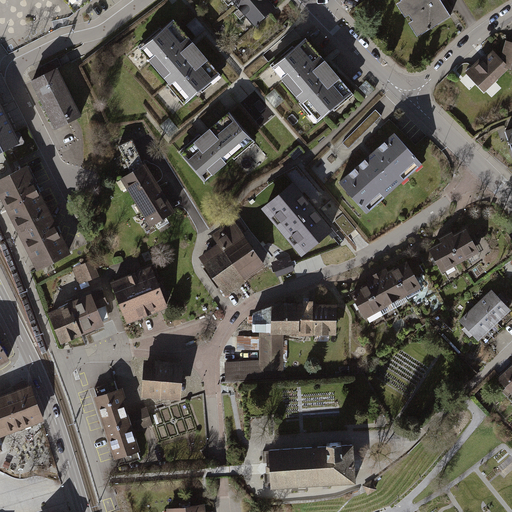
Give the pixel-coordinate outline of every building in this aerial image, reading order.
[(69,0),(77,10),(91,0),(69,0)] [(270,0),(224,0),(228,4),(233,0),(239,7),(234,12),(240,19),(245,14),(255,25),(276,6),(270,0)] [(399,0),(400,0),(396,3),(405,16),(409,14),(412,20),(409,22),(417,35),(421,33),(421,34),(451,15),(441,0),(399,0)] [(219,73),(173,18),(139,48),(185,101),(219,73)] [(353,91),(306,36),(271,66),(319,121),(353,91)] [(483,54),(465,72),(485,92),(510,68),(511,68),(511,40),(507,39),(502,57),(494,48),(485,57),(483,54)] [(59,66),(32,80),(57,129),(83,115),(59,66)] [(0,152),(22,142),(0,98),(0,152)] [(382,115),(376,109),(343,143),(349,149),(382,115)] [(254,139),(229,110),(180,153),(205,181),(254,139)] [(180,129),(170,117),(160,126),(170,137),(180,129)] [(423,163),(395,132),(339,182),(367,213),(423,163)] [(132,172),(121,178),(152,227),(177,211),(147,162),(145,163),(134,138),(119,145),(132,172)] [(0,178),(0,194),(15,226),(50,208),(41,190),(28,164),(0,178)] [(337,233),(295,184),(261,213),(303,262),(337,233)] [(50,208),(15,226),(38,270),(73,252),(61,228),(50,208)] [(217,244),(199,257),(225,295),(246,281),(245,279),(266,265),(234,219),(211,235),(217,244)] [(441,241),(429,248),(430,250),(434,257),(443,273),(480,252),(466,227),(454,234),(452,230),(439,238),(441,241)] [(434,257),(430,250),(422,254),(425,261),(434,257)] [(420,264),(416,257),(408,262),(412,268),(420,264)] [(93,259),(72,268),(79,284),(100,276),(93,259)] [(369,281),(350,291),(365,318),(422,287),(412,268),(408,262),(407,260),(388,270),(386,266),(366,277),(369,281)] [(151,270),(113,286),(127,321),(165,306),(151,270)] [(492,289),(459,320),(479,341),(511,310),(492,289)] [(101,291),(71,303),(83,333),(102,325),(95,310),(107,305),(101,291)] [(298,304),(271,304),(271,306),(271,332),(271,334),(284,334),(298,334),(298,336),(313,336),(313,335),(337,335),(337,304),(314,304),(314,300),(303,300),(303,303),(298,303),(298,304)] [(83,333),(71,303),(49,312),(61,341),(83,333)] [(271,332),(271,306),(253,313),(253,332),(259,332),(271,332)] [(283,370),(284,371),(284,334),(271,334),(271,332),(259,332),(260,336),(259,350),(259,360),(259,364),(261,371),(283,370)] [(259,350),(260,336),(237,336),(237,349),(259,350)] [(259,364),(259,360),(224,361),(225,381),(283,378),(283,370),(261,371),(259,364)] [(180,365),(144,363),(142,393),(178,396),(180,365)] [(511,365),(498,379),(511,394),(511,365)] [(96,395),(93,397),(114,460),(123,457),(125,464),(140,459),(138,451),(139,451),(133,431),(153,425),(147,406),(127,413),(123,401),(126,400),(122,387),(118,389),(115,381),(94,388),(96,395)] [(5,394),(19,431),(46,420),(32,384),(5,394)] [(0,437),(19,431),(5,394),(0,396),(0,451),(3,450),(0,441),(0,437)] [(326,446),(268,450),(270,489),(356,484),(354,445),(342,445),(342,443),(326,444),(326,446)] [(371,480),(362,485),(368,494),(377,489),(372,482),(371,480)]
